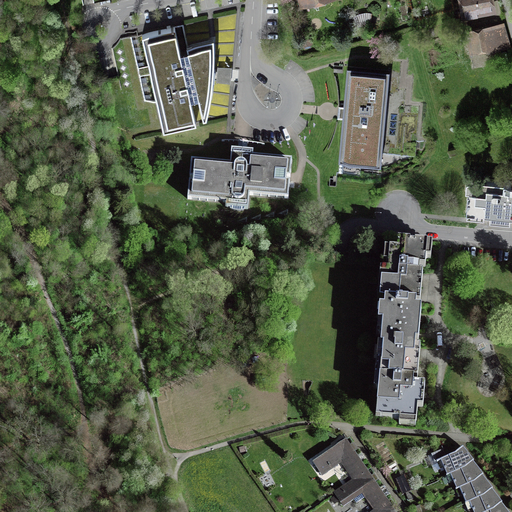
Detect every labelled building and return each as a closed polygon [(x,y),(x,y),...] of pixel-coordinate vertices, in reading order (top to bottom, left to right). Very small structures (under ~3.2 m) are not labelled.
[(462,0),(466,17),(478,15),(477,11),(492,8),(490,0),(462,0)] [(359,26),(370,23),(370,14),(355,17),(359,26)] [(470,32),(473,50),(490,47),(491,51),(510,47),(504,25),(470,32)] [(213,39),(187,44),(188,49),(180,51),(175,27),(170,28),(167,28),(142,34),(149,66),(138,69),(140,77),(151,74),(163,131),(196,123),(191,99),(198,97),(203,119),(206,118),(212,83),(214,54),(213,39)] [(347,66),(343,108),(340,107),(339,118),(342,118),(338,160),(381,164),(389,70),(347,66)] [(232,67),(217,67),(216,82),(231,83),(232,67)] [(286,177),(290,178),(292,160),(253,156),(253,152),(249,152),(249,155),(235,154),(235,150),(231,150),(230,164),(191,161),(189,178),(193,178),(193,182),(189,182),(187,199),(226,203),(226,207),(230,208),(230,209),(234,210),(239,211),(244,210),(244,209),(248,209),(249,195),(288,199),(290,181),(286,181),(286,177)] [(466,211),(474,212),(475,209),(484,210),(484,212),(501,214),(501,207),(510,208),(509,215),(511,215),(511,183),(511,184),(510,181),(507,179),(504,181),(503,185),(501,185),(501,183),(480,181),(480,183),(467,182),(466,183),(465,191),(469,191),(469,195),(468,195),(466,211)] [(383,285),(421,288),(422,281),(414,281),(415,273),(419,273),(419,267),(425,267),(427,243),(415,242),(415,244),(409,243),(410,242),(398,241),(397,250),(389,249),(388,263),(388,270),(385,270),(383,285)] [(353,244),(352,261),(363,262),(364,245),(353,244)] [(384,307),(383,322),(419,326),(421,309),(415,309),(416,302),(412,302),(413,294),(420,295),(421,288),(383,285),(382,300),(385,300),(384,307)] [(419,326),(383,322),(381,337),(382,337),(381,345),(382,345),(381,360),(418,363),(419,357),(410,356),(411,348),(415,348),(415,342),(418,342),(419,326)] [(409,369),(418,370),(418,363),(381,360),(377,406),(383,406),(382,418),(416,421),(417,407),(422,407),(424,385),(413,384),(414,378),(408,377),(409,369)] [(322,476),(341,462),(353,479),(367,470),(346,439),(312,462),(319,472),(322,476)] [(455,454),(445,458),(442,459),(445,467),(444,468),(445,470),(446,469),(448,475),(451,474),(465,468),(472,462),(473,461),(463,448),(455,454)] [(433,454),(436,462),(442,459),(445,458),(442,450),(433,454)] [(455,483),(458,489),(461,487),(474,482),(482,476),(483,475),(472,462),(465,468),(451,474),(455,481),(453,482),(454,484),(455,483)] [(343,506),(362,493),(374,510),(388,501),(367,470),(353,479),(333,493),(340,503),(343,506)] [(474,482),(461,487),(464,495),(463,496),(463,498),(465,497),(467,503),(470,501),(484,496),(491,490),(492,489),(482,476),(474,482)] [(400,487),(405,484),(402,477),(396,479),(400,487)] [(405,484),(400,487),(403,494),(405,493),(408,492),(405,484)] [(474,511),(487,511),(493,510),(501,503),(502,503),(491,490),(484,496),(470,501),(474,509),(472,510),(473,511),(474,511)] [(409,501),(414,499),(411,491),(408,492),(405,493),(409,501)] [(414,499),(409,501),(412,508),(414,507),(417,506),(414,499)] [(395,511),(388,501),(374,510),(371,511),(395,511)] [(493,510),(487,511),(507,511),(501,503),(493,510)]
